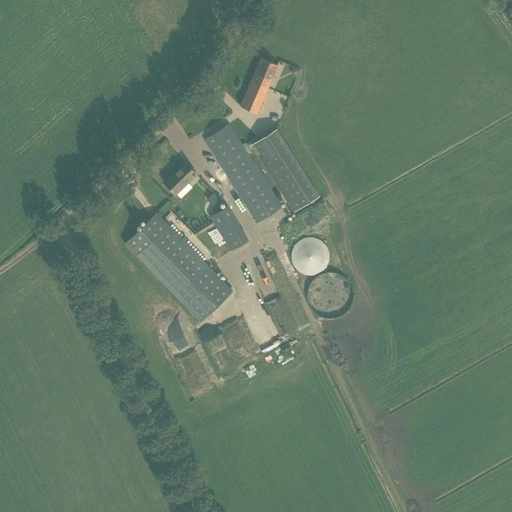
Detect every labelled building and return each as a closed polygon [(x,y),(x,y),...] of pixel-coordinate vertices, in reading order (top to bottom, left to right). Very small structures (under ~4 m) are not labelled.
[(240,106),(249,110),(256,113),(277,65),(260,58),(240,106)] [(204,139),(209,148),(257,224),(282,208),(228,124),(204,139)] [(319,195),(295,157),(277,128),(251,144),(293,212),(319,195)] [(195,174),(184,163),(164,183),(175,194),(195,174)] [(212,193),(206,199),(211,205),(218,199),(212,193)] [(219,200),(213,204),(217,211),(224,207),(219,200)] [(227,206),(209,217),(231,251),(248,240),(227,206)] [(234,290),(155,213),(123,243),(200,322),(234,290)] [(326,255),(326,252),(326,250),(325,246),(323,242),(321,239),(318,237),(315,236),(311,234),(308,234),(303,235),(301,236),(298,238),(295,240),(293,243),(291,246),(291,249),(290,253),(291,257),(292,260),(293,262),(296,266),(299,268),(302,269),(305,270),(309,271),(312,270),(316,269),(319,267),(322,265),(324,262),(325,259),(326,255)] [(249,272),(266,268),(264,261),(247,264),(249,272)]
